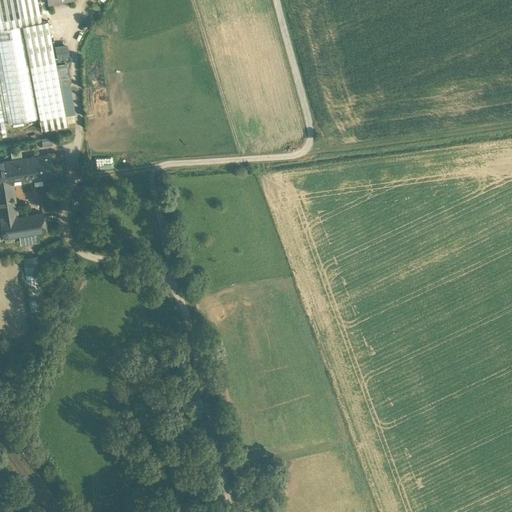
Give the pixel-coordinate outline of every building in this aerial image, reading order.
[(41,0),(12,0),(0,2),(0,29),(40,22),(45,21),(41,0)] [(0,136),(6,135),(4,124),(57,115),(40,22),(0,29),(0,136)] [(58,58),(70,56),(67,40),(55,43),(58,58)] [(49,153),(0,160),(0,185),(12,183),(52,177),(49,153)] [(12,183),(0,185),(0,216),(17,214),(12,183)] [(17,214),(0,216),(0,217),(3,237),(46,231),(43,212),(18,216),(17,214)] [(26,288),(36,287),(34,255),(24,256),(26,288)]
